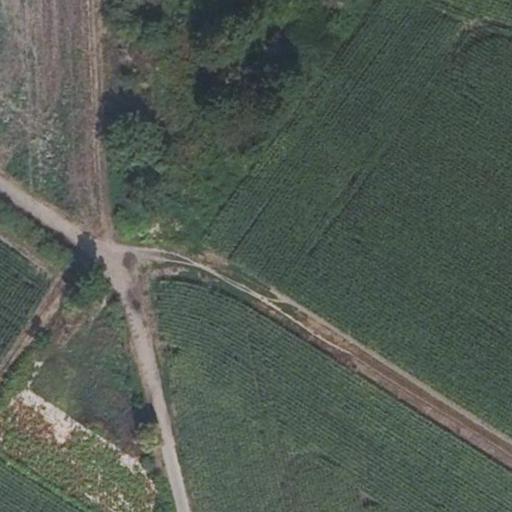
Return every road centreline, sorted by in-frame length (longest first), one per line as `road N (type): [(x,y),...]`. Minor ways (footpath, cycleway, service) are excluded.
road 1 (track): [(122,256),(205,276),(511,466)]
road 2 (track): [(205,276),(399,0)]
road 3 (track): [(185,511),(122,256)]
road 4 (track): [(122,256),(94,0)]
road 5 (track): [(0,386),(97,242)]
road 6 (track): [(0,179),(122,256)]
